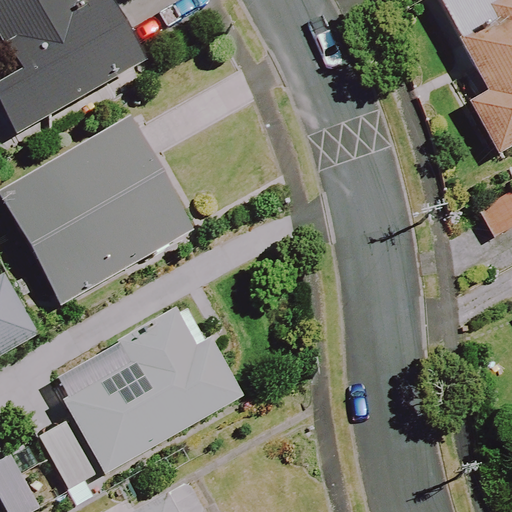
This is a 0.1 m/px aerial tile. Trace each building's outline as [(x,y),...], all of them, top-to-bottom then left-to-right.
[(91,0),(80,6),(76,0),(0,0),(0,54),(15,83),(0,91),(0,128),(9,145),(137,75),(96,0),(91,0)] [(511,150),(511,0),(434,0),(429,3),(482,101),(464,111),(492,162),(511,150)] [(184,243),(125,131),(0,197),(0,210),(54,312),(184,243)] [(511,183),(509,185),(511,189),(511,194),(471,217),(487,246),(511,232),(511,183)] [(0,284),(0,362),(33,344),(0,285),(0,284)] [(234,406),(181,312),(116,349),(129,371),(59,410),(100,482),(234,406)] [(0,427),(20,416),(0,379),(0,427)] [(195,511),(183,490),(143,511),(195,511)]
